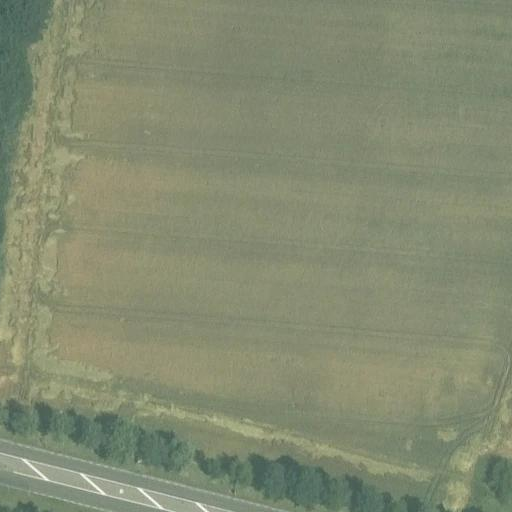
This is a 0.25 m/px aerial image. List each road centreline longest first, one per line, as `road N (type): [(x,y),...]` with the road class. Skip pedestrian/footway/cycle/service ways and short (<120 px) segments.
road 1 (tertiary): [(257,511),(0,447)]
road 2 (tertiary): [(0,478),(138,511)]
